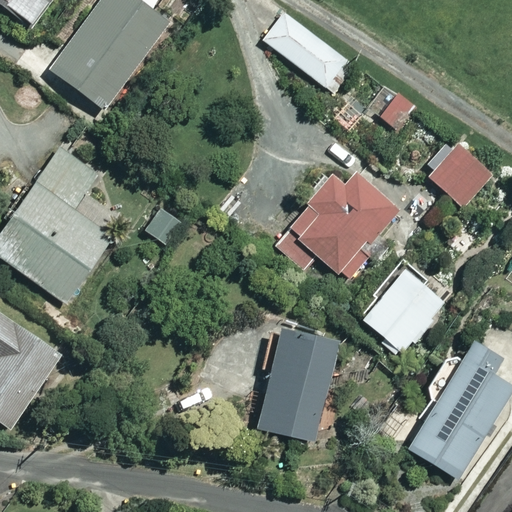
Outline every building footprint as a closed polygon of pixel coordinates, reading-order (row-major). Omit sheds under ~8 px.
[(0,0),(0,8),(35,37),(64,0),(0,0)] [(136,0),(102,0),(53,72),(111,111),(171,24),(136,0)] [(279,12),(260,39),(329,88),(348,61),(279,12)] [(392,94),(377,113),(400,131),(415,112),(392,94)] [(448,138),(420,174),(461,206),(489,171),(448,138)] [(101,175),(56,148),(0,241),(0,264),(71,307),(115,233),(79,212),(101,175)] [(268,245),(303,271),(316,255),(350,281),(367,259),(356,251),(394,201),(349,167),(338,181),(324,171),(268,245)] [(178,222),(158,208),(142,230),(162,244),(178,222)] [(395,264),(354,317),(401,352),(442,300),(395,264)] [(66,363),(0,315),(0,424),(15,435),(66,363)] [(274,323),(252,424),(313,437),(335,336),(274,323)] [(511,366),(464,338),(399,448),(458,482),(511,390),(511,366)] [(511,511),(511,500),(501,511),(511,511)]
